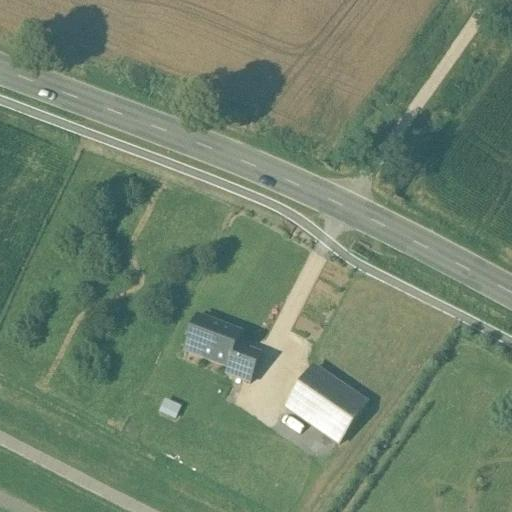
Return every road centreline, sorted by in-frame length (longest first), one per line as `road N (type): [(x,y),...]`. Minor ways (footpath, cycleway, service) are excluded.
road 1 (secondary): [(511,298),(352,214),(0,72)]
road 2 (track): [(499,0),(326,243),(241,422)]
road 3 (track): [(0,442),(139,511)]
